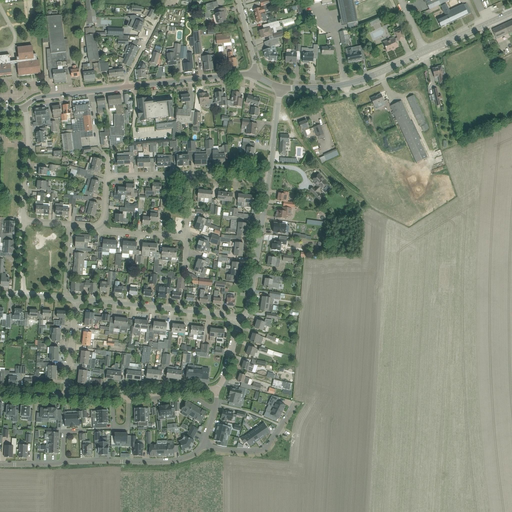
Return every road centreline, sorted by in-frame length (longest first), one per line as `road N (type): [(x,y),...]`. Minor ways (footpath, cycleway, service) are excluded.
road 1 (residential): [(240,321),(77,300)]
road 2 (secondary): [(281,88),(345,85),(425,52)]
road 3 (residential): [(62,461),(170,462),(204,445)]
road 4 (residential): [(240,321),(248,312),(268,182)]
road 5 (secondary): [(127,87),(254,77)]
